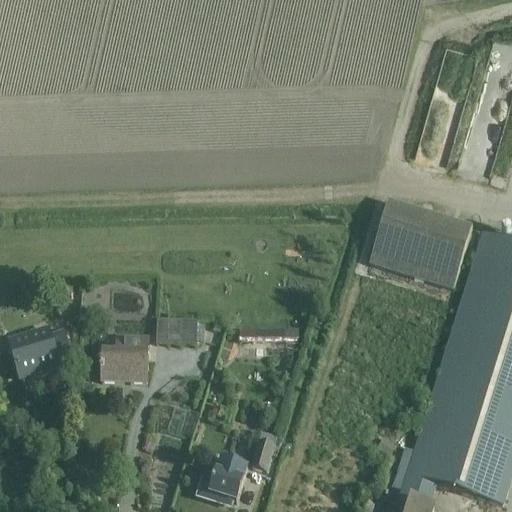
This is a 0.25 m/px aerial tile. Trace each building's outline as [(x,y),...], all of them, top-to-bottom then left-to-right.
[(367,267),(451,293),(469,232),(385,206),(367,267)] [(511,244),(481,235),(406,480),(435,489),(502,509),(511,477),(511,244)] [(293,310),(313,316),(319,296),(299,291),(293,310)] [(66,315),(67,331),(76,331),(76,315),(66,315)] [(156,348),(197,349),(198,326),(157,324),(156,348)] [(311,333),(270,334),(270,326),(253,326),(253,339),(263,339),(263,355),(296,354),(296,341),(311,341),(311,333)] [(48,337),(29,343),(10,348),(19,379),(58,368),(56,362),(70,358),(63,335),(48,339),(48,337)] [(103,357),(102,366),(102,386),(147,388),(148,343),(117,342),(116,358),(103,357)] [(251,472),(267,477),(277,442),(262,437),(251,472)] [(203,483),(197,501),(224,509),(226,504),(237,507),(242,488),(247,471),(221,463),(217,476),(216,475),(215,479),(213,486),(203,483)] [(388,506),(386,511),(433,511),(434,510),(429,508),(435,489),(406,480),(398,509),(388,506)]
